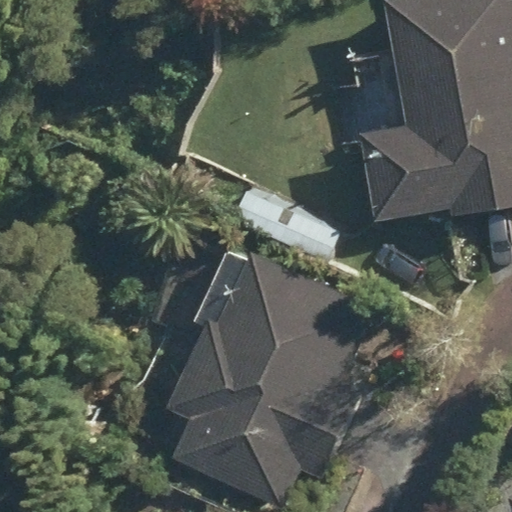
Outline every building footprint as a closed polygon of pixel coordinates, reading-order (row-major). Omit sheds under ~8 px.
[(390,135),(403,220),(473,209),(474,215),(511,209),(511,0),(416,0),(435,129),(390,135)] [(195,184),(205,197),(234,176),(221,158),(196,177),(195,184)] [(253,220),(343,263),(356,235),(267,192),(253,220)] [(185,216),(192,236),(209,229),(203,209),(185,216)] [(194,461),(301,510),(319,470),(339,479),(381,391),(363,382),(397,312),(274,253),(241,325),(232,322),(192,410),(213,419),(194,461)] [(182,280),(191,293),(208,294),(215,279),(207,264),(191,265),(182,280)] [(176,324),(192,332),(206,323),(205,305),(190,298),(176,306),(176,324)]
